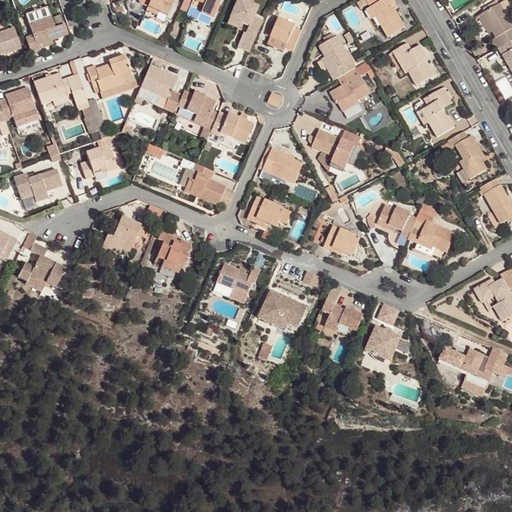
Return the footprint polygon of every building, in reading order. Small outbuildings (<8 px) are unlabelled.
[(174,0),(150,0),(147,7),(158,12),(167,16),(174,0)] [(220,0),(184,0),(180,10),(188,13),(190,6),(201,11),(200,14),(212,19),(220,0)] [(262,22),(253,18),(258,7),(252,5),(241,0),(237,0),(229,18),(240,23),(248,27),(245,33),(243,33),(237,48),(249,53),(262,22)] [(366,1),(365,0),(363,1),(362,0),(361,0),(356,3),(360,10),(368,5),(366,1)] [(396,6),(392,0),(368,0),(366,1),(368,5),(370,8),(366,10),(372,20),(376,18),(388,38),(405,28),(395,11),(393,8),(396,6)] [(508,12),(502,2),(499,4),(505,14),(508,12)] [(494,7),(492,3),(482,9),(484,13),(494,7)] [(511,40),(511,25),(505,14),(499,4),(494,7),(484,13),(482,14),(492,32),(495,38),(491,41),(496,50),(498,49),(511,40)] [(201,11),(190,6),(188,13),(186,17),(208,27),(212,19),(200,14),(201,11)] [(158,12),(147,7),(145,11),(156,16),(157,16),(158,12)] [(492,32),(482,14),(478,16),(488,34),(492,32)] [(67,35),(64,24),(55,28),(50,17),(28,24),(32,36),(26,38),(31,53),(38,50),(36,47),(51,41),(67,35)] [(238,29),(240,23),(229,18),(227,24),(238,29)] [(294,29),(296,26),(278,19),(270,38),(287,45),(286,49),(293,52),(300,37),(292,34),(294,29)] [(21,49),(14,27),(0,32),(0,54),(4,53),(7,52),(8,54),(21,49)] [(419,35),(408,38),(410,48),(422,44),(419,35)] [(352,62),(337,36),(319,46),(325,57),(335,73),(330,76),(333,82),(343,76),(346,74),(342,68),(352,62)] [(285,48),(286,49),(287,45),(270,38),(267,45),(284,52),(285,48)] [(511,40),(498,49),(508,66),(511,63),(511,40)] [(52,45),(51,41),(36,47),(38,50),(52,45)] [(420,46),(411,51),(407,44),(393,52),(406,75),(408,74),(416,87),(435,76),(427,62),(425,58),(427,57),(420,46)] [(134,80),(124,55),(108,61),(109,65),(96,69),(95,66),(86,69),(94,88),(98,87),(100,93),(134,80)] [(335,73),(325,57),(321,60),(330,76),(335,73)] [(78,75),(73,61),(69,62),(74,76),(78,75)] [(371,70),(366,63),(355,69),(360,77),(371,70)] [(178,78),(150,66),(140,88),(150,93),(149,94),(167,102),(172,92),(175,84),(178,78)] [(370,94),(355,69),(346,74),(343,76),(347,83),(329,93),(336,105),(338,105),(343,113),(350,108),(352,112),(361,107),(357,101),(370,94)] [(94,88),(87,72),(83,74),(89,90),(91,89),(94,88)] [(88,103),(78,75),(74,76),(62,80),(59,73),(33,83),(41,105),(53,101),(54,107),(69,102),(67,95),(71,93),(76,107),(88,103)] [(100,93),(99,93),(102,100),(138,87),(135,80),(134,80),(100,93)] [(35,109),(27,87),(5,95),(6,99),(0,100),(0,106),(5,120),(23,114),(35,109)] [(429,124),(437,138),(455,128),(444,110),(453,104),(444,88),(423,100),(428,107),(421,111),(429,124)] [(216,102),(194,92),(192,95),(184,91),(177,107),(196,115),(193,123),(203,127),(199,137),(207,140),(210,134),(218,114),(212,111),(216,102)] [(282,98),(272,94),(267,104),(278,108),(282,98)] [(145,101),(138,99),(136,98),(134,102),(143,106),(145,101)] [(373,98),(368,101),(372,108),(377,105),(373,98)] [(417,110),(426,105),(422,98),(413,103),(417,110)] [(106,133),(95,99),(88,102),(88,103),(99,135),(106,133)] [(99,135),(88,103),(76,107),(78,112),(82,111),(85,119),(83,119),(89,135),(90,134),(92,138),(94,143),(101,140),(99,135)] [(5,120),(0,106),(0,129),(2,136),(10,133),(5,120)] [(429,124),(421,111),(417,113),(424,127),(429,124)] [(247,116),(241,114),(239,118),(228,114),(227,116),(219,113),(218,114),(211,130),(237,141),(245,144),(253,125),(245,121),(247,116)] [(131,128),(124,126),(121,133),(128,136),(131,128)] [(237,141),(211,130),(210,134),(236,145),(237,141)] [(361,138),(345,131),(341,140),(319,130),(316,138),(310,136),(307,143),(313,145),(312,148),(321,152),(333,158),(330,166),(344,172),(355,146),(357,147),(361,138)] [(484,156),(473,136),(468,138),(465,132),(448,142),(448,143),(452,149),(455,147),(463,160),(459,163),(469,181),(487,170),(483,163),(480,159),(484,156)] [(452,149),(448,143),(440,148),(446,156),(454,152),(452,149)] [(59,155),(55,144),(48,147),(52,158),(59,155)] [(164,151),(159,149),(148,144),(144,153),(160,160),(164,151)] [(111,150),(109,145),(99,148),(101,154),(111,150)] [(117,169),(111,150),(101,154),(99,148),(85,153),(88,162),(80,164),(86,181),(94,178),(92,173),(101,170),(100,168),(104,167),(105,170),(106,173),(117,169)] [(294,161),(286,158),(287,155),(272,148),(271,151),(266,149),(257,169),(294,185),(303,165),(294,161)] [(321,152),(317,160),(328,172),(330,166),(333,158),(321,152)] [(210,181),(207,179),(211,171),(196,165),(195,164),(192,172),(196,174),(193,181),(189,180),(185,190),(200,197),(199,199),(218,207),(225,187),(210,181)] [(56,170),(28,179),(26,174),(13,178),(21,200),(33,196),(36,203),(48,199),(45,192),(43,184),(52,181),(55,189),(62,186),(56,170)] [(511,218),(511,204),(497,179),(480,189),(500,225),(511,218)] [(55,189),(52,181),(43,184),(45,192),(55,189)] [(234,191),(225,187),(218,207),(226,210),(234,191)] [(200,197),(185,190),(184,192),(199,199),(200,197)] [(257,197),(247,220),(254,223),(256,219),(267,224),(276,228),(284,209),(257,197)] [(163,211),(150,205),(146,215),(159,220),(163,211)] [(408,239),(408,240),(416,244),(418,241),(433,247),(447,253),(456,234),(432,224),(438,211),(423,205),(417,219),(416,220),(408,239)] [(395,210),(385,206),(376,225),(388,230),(389,226),(396,229),(402,231),(400,235),(408,239),(416,220),(417,219),(409,216),(395,210)] [(410,213),(397,207),(395,210),(409,216),(410,213)] [(292,212),(284,209),(279,221),(286,224),(292,212)] [(146,228),(121,217),(113,236),(107,234),(102,246),(120,254),(122,249),(130,252),(137,235),(142,237),(146,228)] [(267,224),(256,219),(254,223),(265,228),(267,224)] [(360,238),(332,226),(323,248),(331,251),(332,248),(343,253),(352,257),(360,238)] [(30,233),(22,248),(29,251),(33,243),(37,236),(30,233)] [(9,239),(0,235),(0,256),(7,260),(17,241),(10,237),(9,239)] [(191,245),(180,240),(178,245),(174,243),(175,239),(165,235),(156,258),(164,261),(181,268),(191,245)] [(433,248),(418,241),(416,244),(432,251),(433,248)] [(25,263),(17,278),(26,282),(27,282),(30,276),(46,284),(55,288),(65,269),(43,258),(46,251),(33,243),(29,251),(40,256),(33,268),(25,263)] [(181,268),(164,261),(161,267),(179,274),(181,268)] [(9,266),(4,263),(0,270),(5,273),(9,266)] [(261,271),(253,267),(249,277),(245,275),(238,272),(239,271),(224,264),(216,284),(233,291),(234,289),(248,294),(253,284),(255,285),(261,271)] [(511,287),(511,267),(500,274),(503,279),(490,287),(488,282),(473,290),(481,305),(483,304),(487,302),(494,297),(498,304),(493,307),(502,323),(511,316),(511,294),(509,289),(511,287)] [(320,278),(307,273),(303,283),(316,288),(320,278)] [(30,276),(27,282),(26,282),(25,284),(42,292),(46,284),(30,276)] [(363,316),(350,310),(349,313),(334,307),(341,292),(331,289),(322,312),(330,315),(325,327),(336,332),(339,324),(357,332),(363,316)] [(297,328),(307,307),(271,291),(261,312),(289,324),(297,328)] [(398,312),(385,307),(379,320),(392,325),(398,312)] [(289,324),(261,312),(258,318),(286,330),(289,324)] [(390,362),(400,338),(390,334),(390,330),(389,330),(386,329),(385,331),(383,335),(381,334),(382,330),(376,328),(366,352),(372,355),(379,361),(383,363),(384,360),(390,362)] [(300,339),(294,337),(291,342),(297,345),(300,339)] [(272,347),(264,344),(258,359),(267,362),(272,347)] [(488,361),(483,359),(484,356),(470,350),(461,370),(467,373),(465,379),(487,388),(490,381),(493,373),(499,376),(508,355),(493,349),(489,359),(488,361)]
